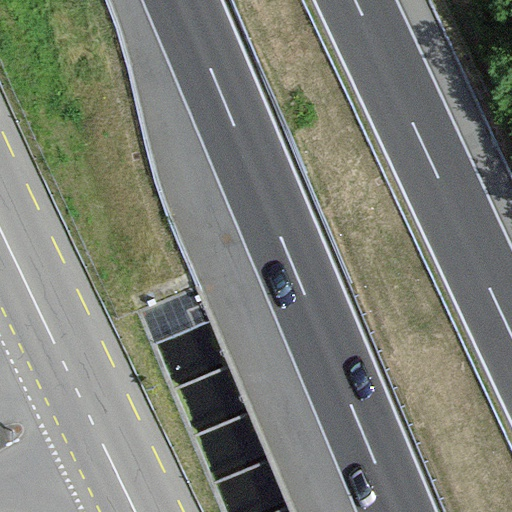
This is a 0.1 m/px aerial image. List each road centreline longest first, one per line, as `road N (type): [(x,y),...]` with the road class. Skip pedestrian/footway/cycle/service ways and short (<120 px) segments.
road 1 (motorway): [(178,0),(393,511)]
road 2 (motorway): [(511,328),(359,0)]
road 3 (tertiary): [(0,228),(81,402)]
road 4 (tertiary): [(81,402),(135,511)]
